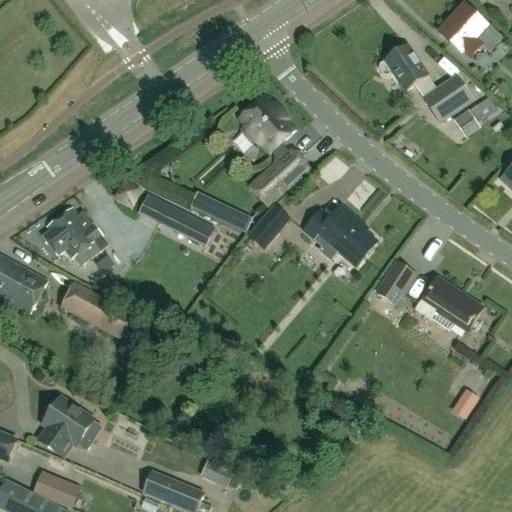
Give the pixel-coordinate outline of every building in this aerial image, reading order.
[(439,32),(438,33),(444,39),(457,51),(463,57),(464,55),(467,58),(469,60),(475,54),(481,48),(488,54),(495,47),(501,40),(489,29),(476,17),(464,5),(459,10),(455,15),(456,17),(449,25),(442,33),(439,32)] [(387,78),(392,74),(406,94),(429,79),(407,47),(384,62),(385,63),(380,67),(379,71),(383,77),(387,78)] [(457,78),(424,101),(440,124),(473,102),(457,78)] [(251,134),(277,111),(264,97),(239,121),(251,134)] [(468,112),(453,122),(466,141),(481,131),(480,129),(501,115),(490,98),(469,113),(468,112)] [(277,111),(251,134),(271,156),(273,155),(275,157),(275,163),(275,164),(248,188),(269,211),(312,173),(292,149),(288,153),(282,146),(291,138),(290,137),(296,131),(277,111)] [(511,169),(501,182),(511,192),(511,169)] [(130,206),(140,189),(122,180),(113,197),(130,206)] [(177,234),(186,215),(148,196),(139,215),(177,234)] [(251,219),(224,206),(217,220),(245,233),(251,219)] [(313,244),(318,237),(356,270),(377,245),(358,228),(361,225),(341,208),(330,221),(319,212),(302,235),(313,244)] [(51,233),(43,239),(58,258),(66,252),(72,261),(75,259),(81,267),(100,252),(94,245),(103,238),(94,226),(93,226),(84,214),(78,218),(72,210),(48,229),(51,233)] [(186,215),(177,234),(205,248),(215,229),(186,215)] [(261,223),(247,239),(264,253),(277,237),(261,223)] [(0,259),(0,299),(30,316),(48,283),(1,257),(0,259)] [(398,310),(419,278),(397,263),(375,295),(398,310)] [(448,334),(454,325),(467,334),(483,310),(438,280),(416,312),(429,321),(448,334)] [(74,286),(62,309),(125,343),(137,321),(74,286)] [(466,394),(459,403),(472,412),(478,402),(466,394)] [(51,413),(41,428),(47,432),(73,449),(77,452),(87,436),(97,421),(79,409),(61,397),(51,413)] [(0,463),(9,467),(19,441),(0,433),(0,463)] [(208,461),(201,477),(226,488),(233,472),(227,470),(208,461)] [(62,481),(42,472),(38,483),(33,493),(53,502),(73,510),(77,500),(82,490),(62,481)] [(142,496),(180,511),(198,511),(206,496),(151,473),(142,496)] [(61,511),(6,483),(0,495),(0,510),(3,511),(61,511)]
